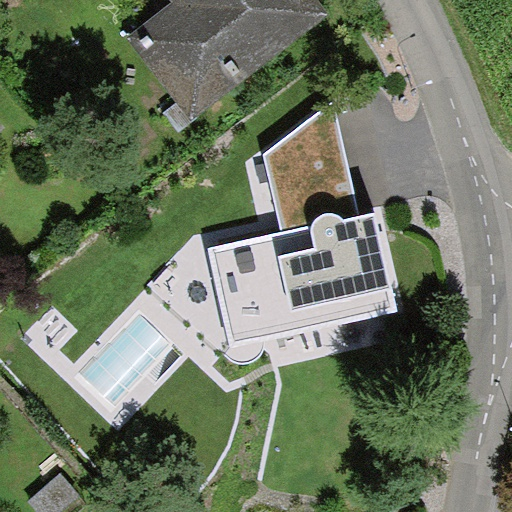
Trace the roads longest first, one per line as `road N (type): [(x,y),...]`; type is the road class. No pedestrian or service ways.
road 1 (unclassified): [(511,243),(409,0)]
road 2 (unclassified): [(467,511),(511,310)]
